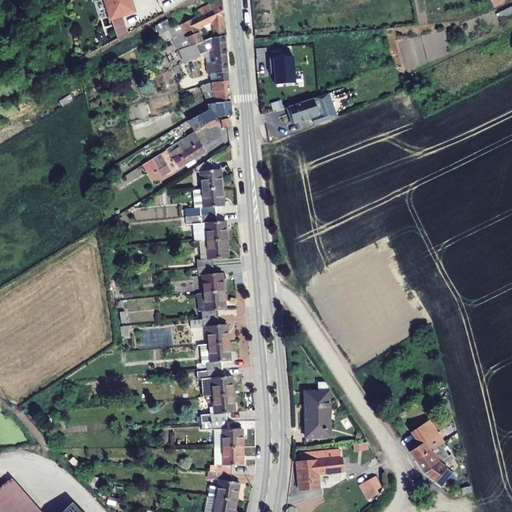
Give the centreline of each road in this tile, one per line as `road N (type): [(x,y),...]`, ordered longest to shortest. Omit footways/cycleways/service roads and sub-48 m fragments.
road 1 (residential): [(272,293),(294,302),(395,450),(404,486),(392,511)]
road 2 (tertiary): [(275,511),(283,404),(272,293)]
road 3 (tertiary): [(257,294),(268,420),(260,511)]
road 4 (tertiary): [(272,293),(248,127)]
road 5 (tertiary): [(248,127),(257,294)]
road 6 (tertiary): [(236,0),(248,127)]
